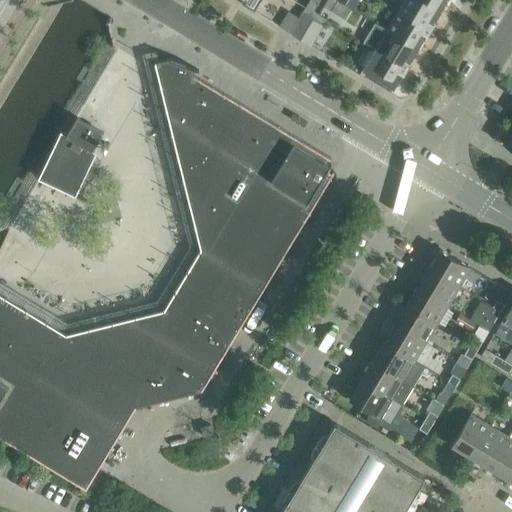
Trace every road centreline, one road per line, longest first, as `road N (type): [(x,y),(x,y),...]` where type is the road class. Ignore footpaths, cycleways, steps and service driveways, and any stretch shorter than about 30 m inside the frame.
road 1 (residential): [(214,511),(426,169)]
road 2 (tertiary): [(426,169),(148,0)]
road 3 (tertiary): [(426,169),(511,32)]
